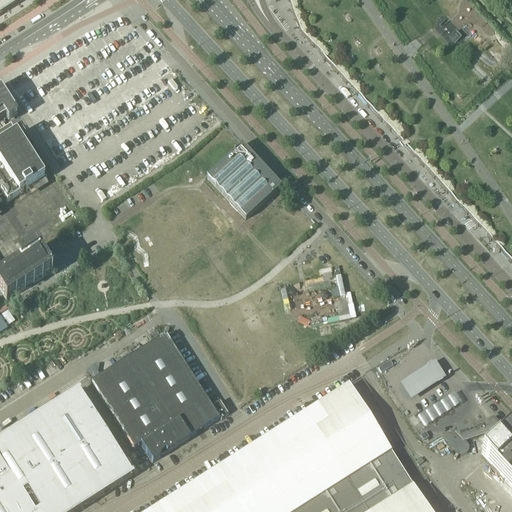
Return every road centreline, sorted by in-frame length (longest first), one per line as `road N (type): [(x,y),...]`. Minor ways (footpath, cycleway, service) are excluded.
road 1 (secondary): [(165,0),(511,378)]
road 2 (secondary): [(511,329),(207,0)]
road 3 (residential): [(511,287),(259,10)]
road 4 (unclassified): [(111,511),(354,354)]
road 5 (unknown): [(75,370),(149,487)]
